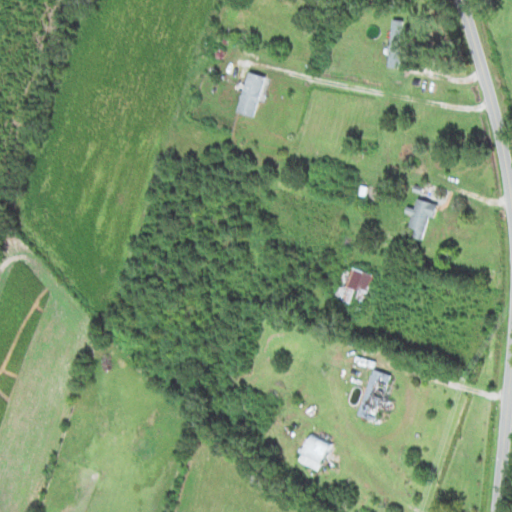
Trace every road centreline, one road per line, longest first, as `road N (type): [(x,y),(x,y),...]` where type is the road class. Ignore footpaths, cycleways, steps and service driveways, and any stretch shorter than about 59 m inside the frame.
road 1 (tertiary): [(511,198),(464,0)]
road 2 (tertiary): [(500,511),(511,371)]
